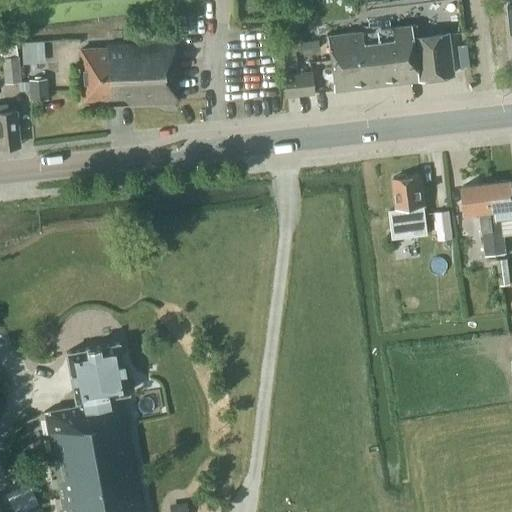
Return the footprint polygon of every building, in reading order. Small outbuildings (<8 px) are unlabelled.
[(299,21),(304,15),(301,7),(291,7),(287,13),(290,21),(299,21)] [(409,25),(400,26),(399,16),(377,18),(379,29),(327,35),(334,91),(415,80),(415,79),(451,74),(446,34),(410,38),(409,25)] [(140,42),(172,41),(172,27),(139,28),(140,42)] [(22,64),(33,63),(32,41),(21,42),(22,64)] [(109,104),(176,102),(175,59),(174,59),(173,43),(105,45),(105,49),(79,50),(81,102),(109,101),(109,104)] [(20,83),(17,48),(1,49),(4,84),(20,83)] [(284,97),(312,93),(310,71),(282,74),(284,97)] [(30,101),(46,100),(45,78),(28,80),(30,101)] [(0,147),(19,145),(15,110),(7,111),(6,103),(0,104),(0,147)] [(412,236),(427,234),(420,174),(393,178),(396,209),(389,210),(392,234),(411,232),(412,236)] [(486,183),(495,254),(505,253),(501,219),(511,217),(511,191),(511,180),(486,183)] [(485,255),(495,254),(486,183),(462,186),(465,213),(485,211),(485,217),(480,217),(485,255)] [(452,238),(449,210),(433,212),(437,240),(452,238)] [(511,284),(507,258),(496,259),(500,285),(511,284)] [(144,511),(123,391),(129,390),(120,340),(68,349),(78,404),(46,409),(64,511),(144,511)] [(187,511),(185,501),(169,504),(169,511),(187,511)]
